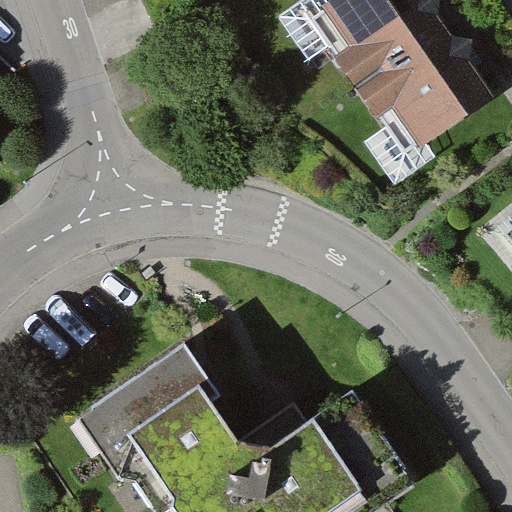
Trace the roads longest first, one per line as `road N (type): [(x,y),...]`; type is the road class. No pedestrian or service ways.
road 1 (residential): [(112,197),(281,225),(375,277),(439,334),(511,439)]
road 2 (residential): [(56,0),(112,197)]
road 3 (residential): [(0,274),(112,197)]
